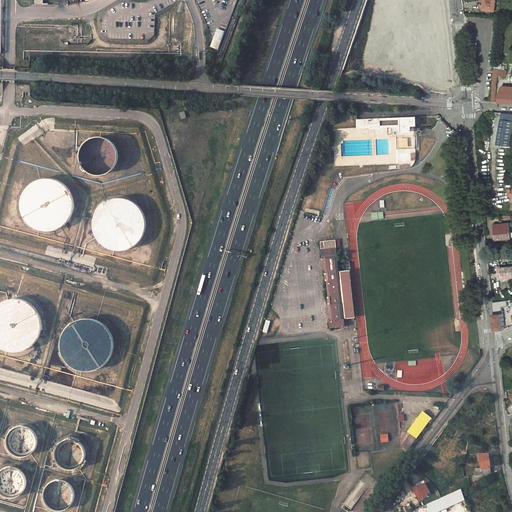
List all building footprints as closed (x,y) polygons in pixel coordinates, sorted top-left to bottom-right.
[(390,0),(395,40),(407,38),(402,0),(390,0)] [(439,0),(441,20),(439,20),(445,74),(456,73),(448,0),(439,0)] [(496,0),(484,0),(484,10),(495,11),(496,0)] [(377,35),(368,33),(363,55),(372,57),(377,35)] [(395,40),(397,57),(409,56),(407,38),(395,40)] [(409,62),(400,63),(401,75),(411,74),(409,62)] [(498,75),(506,76),(506,74),(507,70),(504,70),(505,63),(496,62),(493,85),(492,101),(495,102),(498,75)] [(511,86),(503,86),(500,92),(499,102),(511,102),(511,86)] [(408,129),(407,128),(407,125),(415,125),(415,117),(357,120),(357,128),(369,127),(369,129),(381,128),(381,127),(385,127),(385,128),(390,128),(390,126),(393,126),(393,128),(398,128),(398,126),(399,126),(400,131),(409,131),(408,129)] [(86,169),(88,171),(90,172),(93,173),(95,174),(98,175),(101,175),(104,174),(107,173),(110,172),(112,170),(114,168),(116,165),(117,162),(118,159),(118,156),(118,153),(117,150),(116,147),(114,145),(112,143),(109,141),(107,139),(104,139),(101,138),(98,138),(95,139),(93,140),(91,141),(88,142),(86,144),(85,146),(83,149),(82,151),(82,154),(82,156),(82,159),(82,162),(83,164),(85,167),(86,169)] [(39,179),(35,181),(32,183),(29,185),(27,188),(25,192),(23,195),(22,199),(21,203),(21,207),(22,211),(23,214),(25,218),(27,221),(30,224),(33,226),(36,228),(40,230),(44,230),(48,231),(53,230),(57,229),(61,227),(64,225),(68,222),(70,218),(72,214),(74,210),(74,206),(74,201),(73,197),(72,193),(69,189),(67,186),(63,183),(59,181),(55,179),(51,178),(47,178),(43,178),(39,179)] [(115,198),(111,199),(108,200),(104,202),(101,205),(99,208),(96,211),(95,215),(94,218),(93,222),(93,226),(94,230),(95,234),(97,237),(99,241),(102,244),(105,246),(108,248),(112,249),(116,250),(120,251),(125,250),(129,249),(133,247),(137,245),(140,242),(143,238),(145,234),(146,230),(147,225),(146,221),(146,217),(144,212),(142,209),(139,205),(136,202),(132,200),(128,198),(123,197),(119,197),(115,198)] [(509,223),(494,225),(496,240),(511,238),(509,223)] [(336,235),(321,237),(323,253),(327,252),(328,268),(325,268),(326,276),(329,276),(331,291),(328,292),(329,299),(332,299),(334,315),(330,315),(330,323),(346,322),(345,314),(355,313),(350,265),(340,266),(336,235)] [(511,266),(500,268),(501,279),(511,277),(511,266)] [(3,302),(0,303),(0,347),(4,349),(7,351),(11,352),(16,352),(20,351),(24,350),(28,348),(32,346),(35,343),(38,339),(40,335),(41,331),(42,327),(41,322),(41,318),(39,314),(37,310),(34,307),(31,304),(27,302),(23,300),(18,299),(14,299),(10,299),(6,300),(3,302)] [(494,307),(496,330),(504,329),(503,314),(501,314),(501,307),(494,307)] [(70,325),(68,328),(65,331),(63,334),(62,338),(61,342),(61,346),(62,349),(62,353),(64,357),(66,360),(68,363),(71,366),(74,368),(78,370),(82,371),(87,371),(91,371),(95,370),(99,369),(103,366),(106,363),(109,360),(111,356),(113,352),(114,348),(114,343),(113,339),(112,335),(110,331),(107,328),(104,325),(100,322),(97,320),(92,319),(88,319),(85,319),(81,320),(77,321),(74,323),(70,325)] [(423,411),(401,439),(402,445),(412,444),(431,418),(423,411)] [(471,413),(472,428),(485,428),(484,413),(471,413)] [(25,457),(30,456),(32,454),(36,451),(38,446),(38,443),(38,438),(36,433),(33,430),(30,428),(26,426),(21,426),(16,428),(14,429),(11,432),(10,434),(8,438),(8,440),(8,445),(9,449),(12,453),(14,454),(18,456),(22,457),(25,457)] [(453,454),(459,436),(448,432),(441,450),(453,454)] [(380,434),(381,442),(389,442),(388,433),(380,434)] [(458,449),(467,450),(468,440),(460,438),(458,449)] [(60,464),(62,466),(64,467),(69,469),(73,469),(76,468),(80,466),(81,464),(84,461),(85,457),(86,453),(85,451),(84,447),(81,443),(79,442),(78,441),(73,439),(69,439),(67,440),(62,442),(59,446),(57,450),(56,455),(57,460),(60,464)] [(490,452),(479,453),(480,468),(475,468),(476,475),(491,473),(490,452)] [(443,463),(437,483),(451,487),(457,467),(443,463)] [(26,488),(27,483),(27,481),(25,475),(22,471),(17,468),(11,467),(7,467),(5,468),(4,469),(0,472),(0,471),(0,493),(5,497),(8,498),(11,498),(16,497),(20,496),(22,493),(24,491),(26,488)] [(63,480),(61,480),(59,480),(54,481),(52,482),(48,485),(45,489),(44,494),(44,497),(45,502),(48,506),(52,509),(57,511),(60,511),(65,510),(67,509),(71,506),(72,504),(74,500),(75,496),(74,491),(74,489),(71,485),(68,482),(63,480)] [(410,489),(413,498),(416,497),(417,501),(422,499),(422,497),(425,496),(423,487),(418,489),(419,491),(415,492),(414,488),(410,489)] [(429,511),(435,511),(466,501),(461,489),(426,503),(429,511)] [(485,511),(482,497),(471,500),(473,511),(485,511)]
